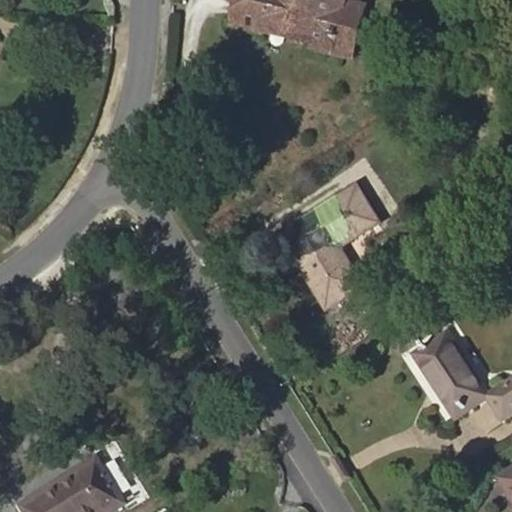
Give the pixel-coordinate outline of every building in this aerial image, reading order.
[(292,39),(335,50),(346,0),(242,0),(236,25),(267,33),(269,25),(294,30),(292,39)] [(346,0),(335,50),(355,55),(367,5),(347,0),(346,0)] [(267,33),(292,39),(294,30),(269,25),(267,33)] [(330,308),(364,287),(341,247),(381,224),(359,190),(285,235),(330,308)] [(459,417),(492,396),(451,333),(418,354),(459,417)] [(506,418),(511,414),(511,382),(492,396),(506,418)] [(26,505),(29,511),(111,511),(124,504),(98,461),(26,505)]
